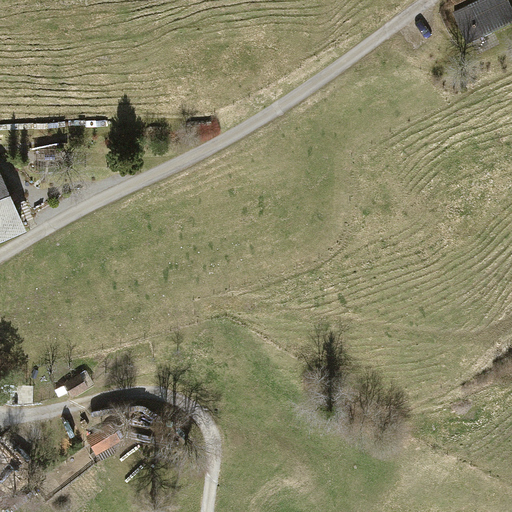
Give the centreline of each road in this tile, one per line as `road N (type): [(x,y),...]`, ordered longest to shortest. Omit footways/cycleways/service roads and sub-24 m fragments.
road 1 (track): [(433,0),(246,130),(0,257)]
road 2 (track): [(0,416),(140,395),(195,402),(215,427),(209,511)]
